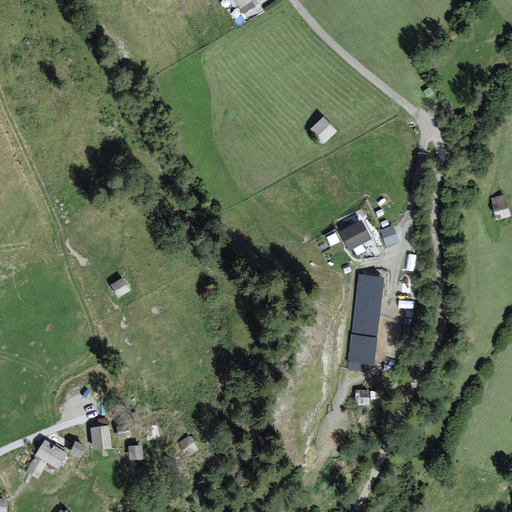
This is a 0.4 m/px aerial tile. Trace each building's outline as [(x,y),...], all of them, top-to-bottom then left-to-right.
[(236,0),(243,10),(259,0),(236,0)] [(339,132),(325,118),(312,131),(325,145),(339,132)] [(511,208),(509,196),(492,200),(497,222),(511,218),(511,208)] [(366,218),(342,231),(353,252),(377,239),(366,218)] [(387,243),(401,237),(395,222),(381,227),(387,243)] [(394,279),(361,275),(352,363),(384,367),(394,279)] [(129,278),(114,285),(120,299),(136,291),(129,278)] [(121,425),(101,429),(107,453),(126,449),(121,425)] [(216,449),(206,434),(193,442),(202,458),(216,449)] [(51,438),(30,470),(44,479),(54,463),(66,470),(76,455),(51,438)] [(99,448),(85,443),(81,455),(94,460),(99,448)] [(159,446),(143,446),(143,461),(160,460),(159,446)] [(15,511),(16,500),(0,499),(0,511),(15,511)]
